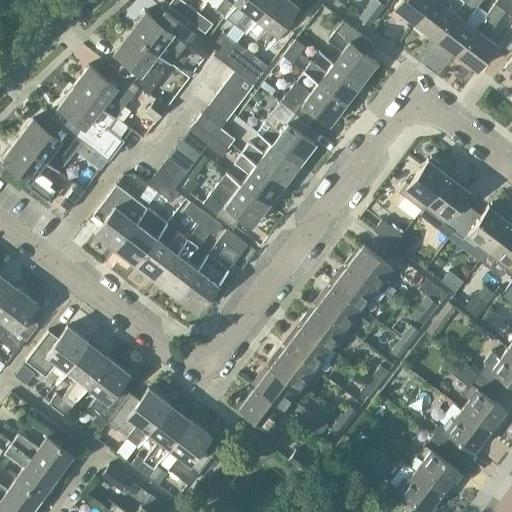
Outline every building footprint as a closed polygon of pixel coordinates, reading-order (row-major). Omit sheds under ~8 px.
[(189,19),(196,10),(182,0),(170,0),(168,3),(189,19)] [(219,0),(214,8),(224,15),(235,0),(219,0)] [(267,0),(235,0),(224,15),(244,31),(255,16),(267,0)] [(291,0),(267,0),(255,16),(266,24),(255,39),(265,46),(297,4),(291,0)] [(430,0),(397,0),(393,5),(414,21),(430,0)] [(430,0),(414,21),(435,37),(462,0),(430,0)] [(462,0),(435,37),(444,44),(444,47),(445,49),(447,51),(450,51),(453,51),(455,52),(475,27),(464,19),(478,0),(462,0)] [(511,0),(494,0),(475,27),(455,52),(476,68),(495,43),(484,34),(503,9),(511,15),(511,0)] [(360,14),(358,16),(369,25),(377,14),(366,6),(360,14)] [(143,8),(127,29),(155,50),(154,50),(172,63),(187,44),(195,32),(165,9),(157,19),(154,17),(143,8)] [(196,10),(189,19),(205,32),(212,22),(196,10)] [(333,60),(361,81),(377,60),(361,48),(368,39),(342,19),(327,38),(341,49),(333,60)] [(127,29),(112,50),(123,59),(115,68),(138,86),(146,91),(147,93),(163,72),(161,70),(147,60),(154,50),(155,50),(127,29)] [(221,43),(213,53),(223,61),(238,42),(236,40),(226,33),(222,30),(215,39),(221,43)] [(304,44),(295,38),(283,54),(292,60),(304,44)] [(238,42),(223,61),(234,69),(253,83),(267,64),(238,42)] [(361,81),(333,60),(325,70),(311,59),(303,69),(318,80),(345,101),(361,81)] [(138,86),(115,68),(106,62),(99,71),(87,62),(71,84),(114,117),(138,86)] [(234,69),(228,77),(247,92),(253,83),(234,69)] [(247,92),(228,77),(221,86),(240,101),(247,92)] [(263,80),(259,84),(271,93),(274,89),(263,80)] [(295,80),(280,100),(304,118),(312,108),(317,112),(329,122),(345,101),(318,80),(310,91),(295,80)] [(114,117),(71,84),(56,104),(67,113),(60,124),(80,139),(107,159),(123,139),(107,127),(114,117)] [(240,101),(221,86),(214,95),(233,109),(240,101)] [(214,95),(207,104),(226,118),(233,109),(214,95)] [(155,119),(165,106),(154,97),(144,110),(155,119)] [(280,100),(256,131),(270,142),(271,141),(298,163),(315,141),(302,132),(297,127),(304,118),(280,100)] [(201,113),(220,127),(226,118),(207,104),(201,113)] [(220,127),(201,113),(194,122),(213,136),(220,127)] [(80,139),(60,124),(49,116),(42,126),(31,117),(15,138),(43,159),(57,170),(80,139)] [(213,136),(194,122),(187,130),(206,145),(213,136)] [(135,126),(129,139),(141,144),(147,131),(135,126)] [(234,138),(220,127),(213,136),(227,147),(234,138)] [(180,139),(199,154),(206,145),(187,130),(180,139)] [(220,156),(227,147),(213,136),(206,145),(220,156)] [(43,159),(15,138),(0,158),(26,179),(24,182),(49,201),(59,188),(35,170),(43,159)] [(199,154),(180,139),(174,148),(192,162),(199,154)] [(248,141),(241,151),(283,183),(298,163),(271,141),(270,142),(263,152),(248,141)] [(192,162),(174,148),(167,157),(185,171),(192,162)] [(241,151),(233,160),(248,171),(240,182),(267,203),(270,205),(280,193),(277,191),(283,183),(241,151)] [(167,157),(160,166),(179,180),(185,171),(167,157)] [(403,183),(397,189),(404,195),(420,208),(425,202),(426,203),(427,202),(448,174),(427,158),(409,182),(405,179),(403,183)] [(160,166),(153,175),(172,189),(173,188),(179,180),(160,166)] [(218,182),(203,201),(227,220),(234,210),(240,215),(252,224),(267,203),(240,182),(226,171),(218,182)] [(427,202),(426,203),(436,211),(434,214),(442,220),(444,216),(445,217),(442,221),(452,229),(453,230),(471,207),(460,198),(467,189),(448,174),(427,202)] [(156,191),(170,201),(177,191),(173,188),(172,189),(153,175),(147,183),(146,184),(156,191)] [(197,182),(189,176),(181,186),(188,192),(197,182)] [(69,210),(84,190),(74,182),(58,203),(69,210)] [(113,247),(145,205),(114,182),(91,212),(102,220),(93,232),(113,247)] [(197,221),(205,211),(189,199),(181,208),(197,221)] [(471,207),(453,230),(463,237),(467,232),(487,247),(508,220),(487,204),(480,214),(471,207)] [(113,247),(133,263),(155,235),(166,221),(154,212),(145,205),(113,247)] [(221,224),(205,211),(197,221),(214,233),(221,224)] [(381,219),(372,229),(393,245),(401,234),(381,219)] [(511,223),(508,220),(487,247),(507,262),(502,268),(503,269),(511,275),(511,223)] [(245,242),(225,227),(218,237),(238,252),(245,242)] [(165,243),(155,235),(133,263),(154,278),(186,236),(176,229),(165,243)] [(413,241),(402,233),(393,246),(403,254),(413,241)] [(186,236),(154,278),(174,294),(206,252),(206,251),(195,266),(185,258),(196,244),(186,236)] [(351,251),(343,261),(346,264),(374,286),(375,284),(383,290),(389,282),(381,276),(390,265),(362,243),(359,247),(354,253),(351,251)] [(228,268),(206,252),(174,294),(196,310),(228,268)] [(336,271),(328,281),(331,284),(359,305),(374,286),(346,264),(344,266),(339,273),(336,271)] [(449,271),(441,281),(455,292),(463,282),(449,271)] [(0,306),(16,286),(0,273),(0,306)] [(446,293),(426,277),(417,287),(438,303),(446,293)] [(511,277),(502,291),(510,296),(511,293),(511,277)] [(321,291),(313,301),(316,304),(343,325),(359,305),(331,284),(329,287),(324,293),(321,291)] [(16,286),(0,306),(0,339),(15,350),(33,326),(25,319),(29,314),(38,302),(16,286)] [(438,305),(426,295),(411,314),(423,324),(438,305)] [(463,305),(462,306),(476,316),(483,305),(470,296),(463,305)] [(455,306),(447,300),(425,329),(434,335),(455,306)] [(305,311),(298,321),(301,324),(300,324),(328,346),(343,325),(316,304),(314,307),(309,313),(305,311)] [(65,368),(87,340),(65,324),(53,340),(44,334),(25,359),(45,374),(55,361),(65,368)] [(290,331),(282,341),(286,344),(285,344),(313,366),(328,346),(300,324),(299,327),(293,334),(290,331)] [(410,324),(400,337),(408,343),(417,330),(410,324)] [(408,343),(400,337),(390,349),(398,356),(408,343)] [(55,392),(48,401),(64,414),(72,404),(77,398),(86,384),(87,383),(107,356),(87,340),(65,368),(75,376),(66,389),(61,396),(55,392)] [(275,351),(267,361),(270,364),(298,386),(313,366),(285,344),(283,347),(278,354),(275,351)] [(469,364),(468,365),(470,367),(478,373),(501,390),(501,389),(509,379),(511,381),(511,349),(507,346),(500,355),(492,348),(483,359),(483,360),(486,362),(483,365),(473,358),(469,364)] [(87,383),(86,384),(86,385),(96,392),(86,405),(106,420),(125,396),(116,389),(120,383),(128,372),(107,356),(87,383)] [(260,371),(252,381),(255,384),(255,385),(283,406),(305,423),(312,413),(290,396),(298,386),(270,364),(263,374),(260,371)] [(369,377),(377,382),(387,370),(379,364),(369,377)] [(468,397),(461,406),(489,428),(497,418),(500,420),(508,410),(505,407),(494,399),(501,390),(478,373),(472,380),(468,385),(462,393),(468,397)] [(377,382),(369,377),(359,390),(367,396),(377,382)] [(244,392),(236,402),(239,405),(267,427),(283,406),(255,385),(252,388),(247,395),(244,392)] [(125,396),(106,420),(126,435),(136,443),(146,430),(148,428),(168,402),(147,386),(139,397),(134,403),(125,396)] [(137,454),(130,463),(146,476),(147,475),(151,469),(154,465),(158,460),(168,447),(167,446),(169,445),(189,418),(168,402),(148,428),(146,430),(157,438),(143,457),(142,458),(137,454)] [(348,404),(339,417),(346,422),(356,410),(348,404)] [(440,423),(432,433),(455,451),(462,441),(473,449),(476,451),(484,441),(481,438),(489,428),(461,406),(445,427),(440,423)] [(364,411),(356,422),(366,430),(375,419),(364,411)] [(103,421),(96,415),(85,429),(92,434),(103,421)] [(346,422),(339,417),(329,430),(336,436),(346,422)] [(169,445),(167,446),(168,447),(178,454),(168,467),(188,483),(211,453),(200,445),(209,433),(189,418),(169,445)] [(354,423),(349,430),(355,435),(361,427),(354,423)] [(12,441),(57,474),(73,453),(59,443),(67,433),(60,428),(53,438),(46,433),(37,446),(18,432),(12,441)] [(422,457),(414,467),(443,489),(450,479),(454,481),(461,472),(458,469),(447,461),(455,451),(432,433),(425,443),(423,441),(415,452),(422,457)] [(57,474),(12,441),(4,451),(23,465),(15,476),(41,495),(57,474)] [(307,474),(315,463),(294,448),(287,458),(307,474)] [(109,462),(99,474),(120,489),(129,477),(109,462)] [(166,472),(155,464),(147,475),(157,483),(166,472)] [(394,484),(386,495),(392,500),(408,511),(409,511),(417,501),(428,509),(431,511),(438,501),(435,499),(443,489),(414,467),(413,469),(399,487),(394,484)] [(393,483),(381,474),(373,485),(385,494),(393,483)] [(0,482),(0,497),(20,511),(29,511),(41,495),(15,476),(7,487),(0,482)] [(20,511),(0,497),(0,511),(20,511)] [(125,511),(112,502),(105,511),(150,511),(140,504),(133,511),(125,511)]
